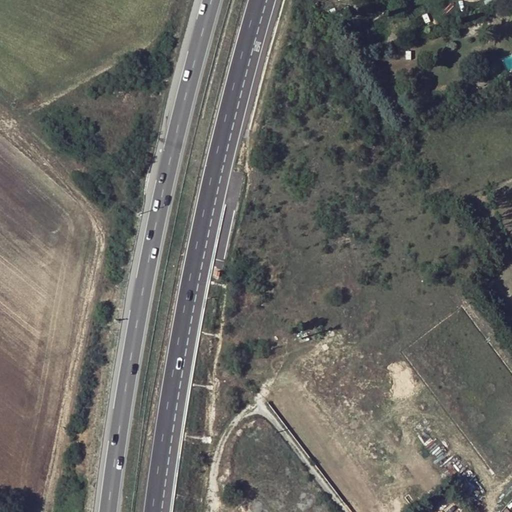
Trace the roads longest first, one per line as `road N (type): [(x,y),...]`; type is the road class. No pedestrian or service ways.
road 1 (motorway): [(157,511),(189,299),(261,0)]
road 2 (motorway): [(210,0),(152,236),(108,511)]
